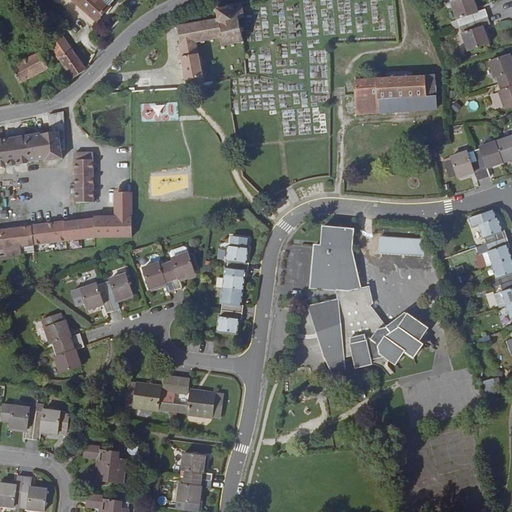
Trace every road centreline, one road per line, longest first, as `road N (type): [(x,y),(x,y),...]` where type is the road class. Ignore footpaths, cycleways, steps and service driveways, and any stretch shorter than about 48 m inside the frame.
road 1 (residential): [(509,190),(433,210),(325,204),(291,219),(273,243),(254,367)]
road 2 (tertiary): [(0,113),(65,93),(147,16),(184,0)]
road 3 (residential): [(112,331),(154,317),(176,356),(254,367)]
road 4 (residential): [(254,367),(227,511)]
